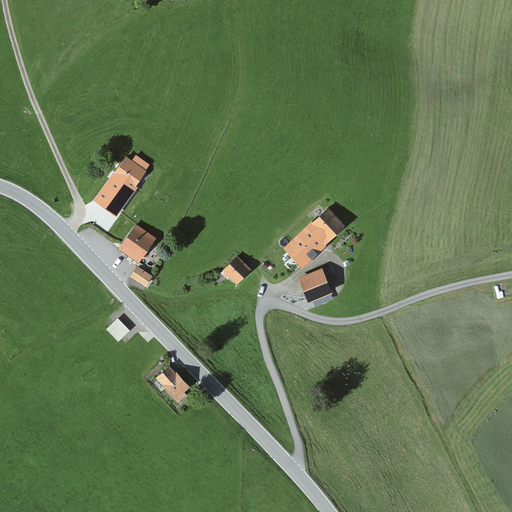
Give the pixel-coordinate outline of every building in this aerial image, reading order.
[(95,206),(116,219),(146,171),(125,158),(95,206)] [(348,228),(332,211),(294,246),(310,263),(348,228)] [(157,240),(136,225),(118,250),(139,266),(157,240)] [(259,267),(241,250),(224,267),(242,285),(259,267)] [(153,278),(137,268),(130,279),(146,289),(153,278)] [(331,271),(309,279),(317,298),(339,290),(331,271)] [(119,316),(107,328),(119,340),(131,328),(119,316)] [(190,380),(166,355),(147,372),(172,398),(190,380)]
